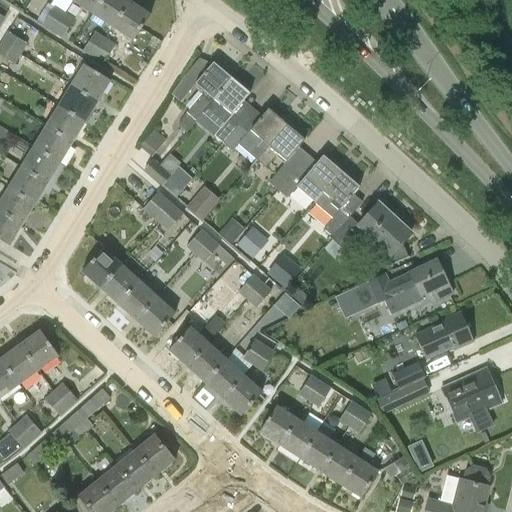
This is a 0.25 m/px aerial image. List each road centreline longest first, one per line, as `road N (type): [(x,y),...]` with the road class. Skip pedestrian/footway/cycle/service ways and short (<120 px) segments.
road 1 (residential): [(511,277),(313,89),(203,3)]
road 2 (residential): [(40,284),(65,253),(203,3)]
road 3 (primary): [(316,0),(511,206)]
road 4 (residential): [(228,459),(40,284)]
road 5 (primary): [(511,170),(384,0)]
